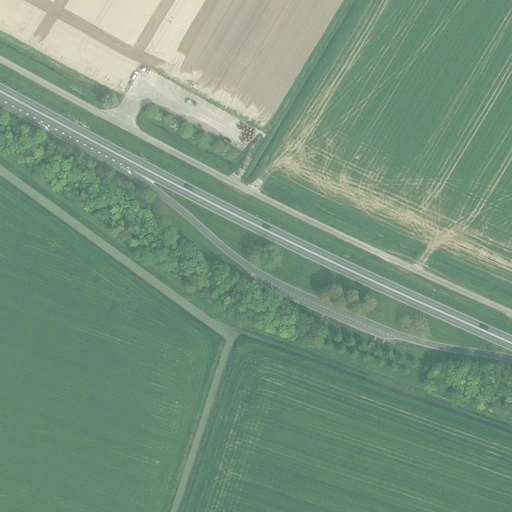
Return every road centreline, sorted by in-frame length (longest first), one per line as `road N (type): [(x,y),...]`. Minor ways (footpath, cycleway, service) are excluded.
road 1 (unclassified): [(511,314),(169,150),(0,57)]
road 2 (trunk): [(135,164),(511,344)]
road 3 (trunk): [(135,164),(0,91)]
